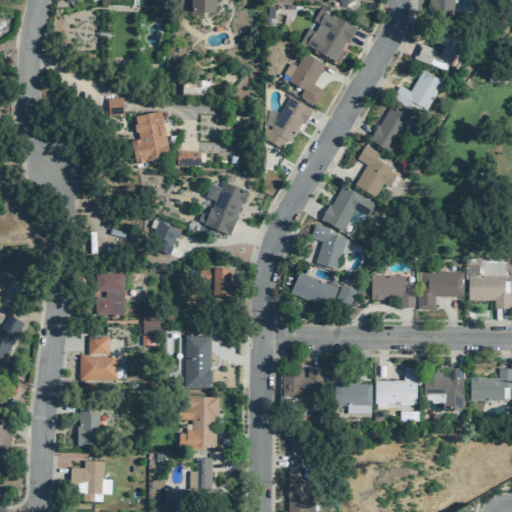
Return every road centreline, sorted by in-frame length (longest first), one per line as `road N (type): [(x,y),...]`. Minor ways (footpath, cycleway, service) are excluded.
road 1 (residential): [(258,511),(270,255),(395,27),(400,0)]
road 2 (residential): [(39,0),(29,109),(59,205),(62,261),(38,511)]
road 3 (residential): [(511,341),(261,344)]
